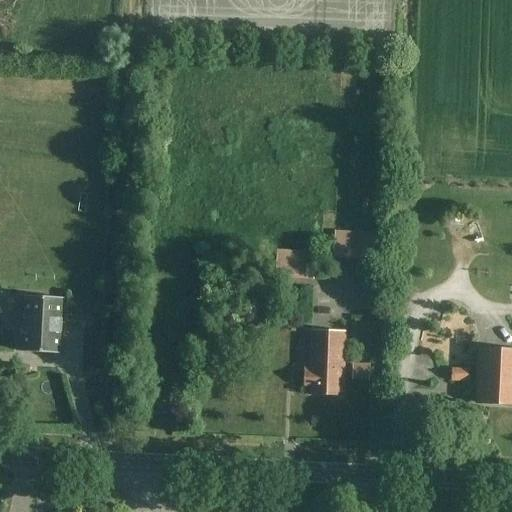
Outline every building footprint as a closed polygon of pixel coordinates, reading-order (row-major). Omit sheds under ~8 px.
[(334,232),(333,259),(372,261),(374,234),(334,232)] [(276,250),(274,278),(313,281),(314,252),(276,250)] [(180,273),(170,275),(171,284),(197,279),(193,259),(177,262),(180,273)] [(192,293),(168,294),(168,309),(192,309),(192,293)] [(25,297),(22,353),(58,354),(61,299),(25,297)] [(304,364),(303,386),(307,386),(307,394),(343,396),(346,332),(309,331),(308,364),(304,364)] [(511,405),(511,351),(480,350),(477,403),(511,405)] [(369,364),(351,364),(351,380),(369,380),(369,364)] [(450,380),(466,381),(467,371),(451,370),(450,380)]
